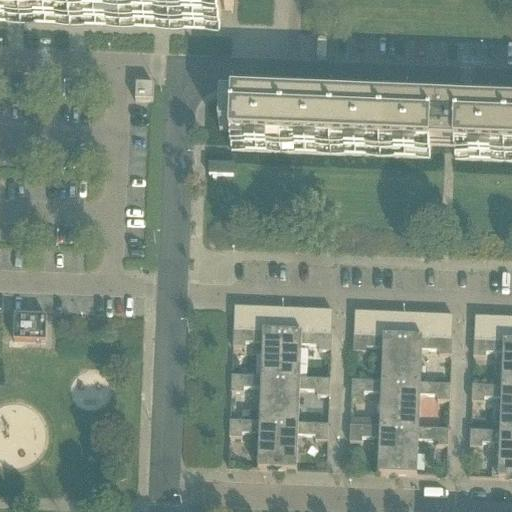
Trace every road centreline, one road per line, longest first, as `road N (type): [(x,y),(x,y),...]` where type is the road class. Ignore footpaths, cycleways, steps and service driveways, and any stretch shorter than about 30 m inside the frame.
road 1 (tertiary): [(181,80),(174,98),(164,492)]
road 2 (residential): [(164,492),(511,507)]
road 3 (tertiary): [(511,85),(196,71),(181,80)]
